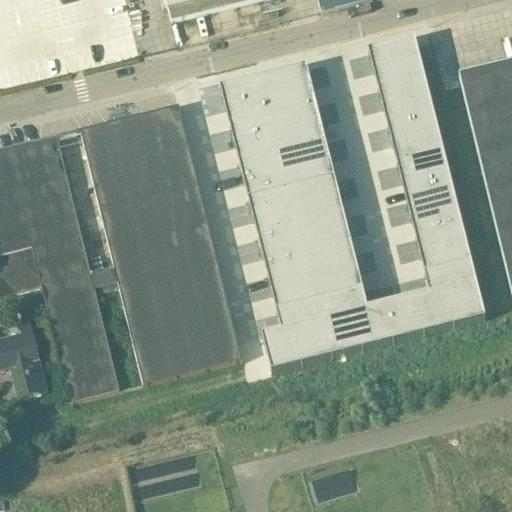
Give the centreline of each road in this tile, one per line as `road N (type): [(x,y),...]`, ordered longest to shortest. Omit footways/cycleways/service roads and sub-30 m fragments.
road 1 (unclassified): [(463,0),(0,113)]
road 2 (residential): [(511,407),(251,471),(262,511)]
